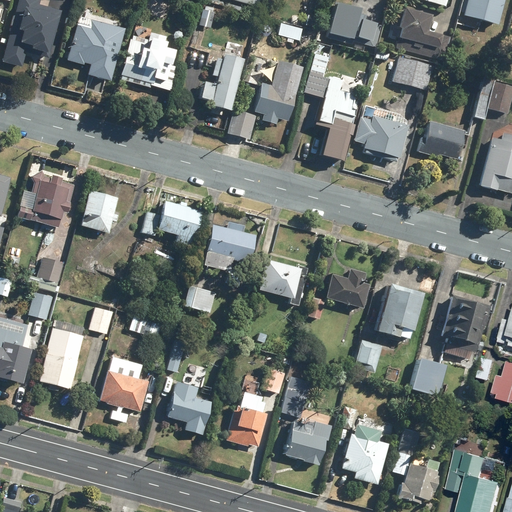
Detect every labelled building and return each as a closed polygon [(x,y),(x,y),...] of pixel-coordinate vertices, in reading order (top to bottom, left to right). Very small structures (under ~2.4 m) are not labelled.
[(40,0),(19,0),(3,62),(23,67),(26,52),(50,58),(63,10),(40,4),(40,0)] [(467,0),(464,14),(499,23),(505,0),(467,0)] [(362,8),(338,2),(328,38),(352,45),(353,42),(375,48),(382,24),(365,20),(367,15),(360,13),(362,8)] [(433,14),(402,6),(396,28),(401,29),(399,37),(398,37),(396,48),(444,60),(450,36),(429,30),(433,14)] [(213,11),(202,9),(199,25),(210,27),(213,11)] [(292,42),(293,37),(299,38),(302,27),(279,21),(276,33),(284,35),(283,40),(292,42)] [(89,25),(78,22),(68,61),(84,65),(85,63),(97,66),(100,53),(102,53),(109,27),(90,22),(89,25)] [(149,40),(132,35),(122,74),(121,79),(151,88),(152,85),(172,91),(182,52),(166,47),(168,42),(165,41),(166,37),(151,33),(149,40)] [(223,107),(231,110),(245,60),(236,56),(225,54),(224,60),(218,58),(213,75),(218,76),(217,85),(205,82),(202,98),(213,101),(212,106),(223,107)] [(328,57),(314,54),(304,92),(324,97),(318,120),(332,124),(333,120),(352,126),(360,96),(340,90),(343,79),(329,76),(329,78),(323,77),(328,57)] [(399,57),(393,82),(426,90),(433,65),(399,57)] [(260,97),(255,112),(264,114),(262,120),(270,122),(277,124),(278,118),(288,121),(294,106),(296,95),(303,67),(293,64),(278,60),(272,85),(262,83),(260,97)] [(511,88),(511,80),(483,74),(474,116),(486,119),(488,110),(506,114),(511,88)] [(361,117),(355,140),(366,143),(363,153),(398,162),(399,157),(401,157),(409,125),(407,124),(408,120),(401,113),(377,107),(377,108),(365,105),(362,117),(361,117)] [(249,139),(255,116),(237,111),(231,134),(249,139)] [(464,130),(430,120),(429,136),(427,138),(422,137),(421,144),(418,151),(438,157),(439,154),(458,159),(463,145),(464,130)] [(492,136),(479,184),(488,185),(496,188),(511,192),(511,133),(503,132),(501,138),(492,136)] [(75,175),(28,165),(16,218),(62,228),(75,175)] [(11,178),(0,174),(0,216),(1,217),(11,178)] [(90,190),(80,225),(109,233),(118,198),(90,190)] [(200,223),(202,210),(186,206),(186,203),(181,201),(180,203),(166,200),(158,229),(177,234),(175,241),(192,246),(200,223)] [(229,221),(227,227),(212,223),(211,237),(207,249),(204,263),(231,270),(233,259),(248,263),(253,247),(255,234),(243,231),(245,225),(229,221)] [(62,260),(43,257),(39,279),(58,282),(62,260)] [(297,266),(266,258),(258,288),(291,296),(289,302),(298,304),(307,267),(297,264),(297,266)] [(369,282),(363,281),(366,271),(350,267),(347,277),(332,273),(326,297),(363,306),(369,282)] [(13,280),(0,276),(0,294),(9,296),(13,280)] [(424,291),(390,281),(376,329),(388,331),(409,337),(412,328),(414,329),(424,291)] [(215,291),(190,283),(183,306),(207,314),(215,291)] [(52,295),(33,291),(28,315),(47,319),(52,295)] [(490,303),(453,293),(441,335),(447,337),(443,351),(469,358),(471,350),(476,352),(485,322),(490,303)] [(324,299),(311,296),(307,315),(319,318),(324,299)] [(116,313),(94,307),(87,330),(109,336),(116,313)] [(164,324),(133,315),(129,329),(160,339),(164,324)] [(0,377),(24,383),(32,349),(23,347),(29,324),(0,316),(0,377)] [(511,319),(507,318),(500,341),(511,344),(511,319)] [(52,327),(39,380),(69,387),(83,334),(52,327)] [(380,349),(359,342),(352,364),(374,371),(380,349)] [(112,356),(109,369),(108,369),(99,399),(140,410),(148,381),(138,378),(141,364),(112,356)] [(492,380),(496,359),(486,357),(481,378),(492,380)] [(278,393),(285,372),(268,367),(262,388),(278,393)] [(511,367),(510,376),(504,374),(499,391),(505,393),(503,397),(511,399),(511,367)] [(198,386),(176,380),(172,401),(167,415),(186,420),(184,428),(203,433),(205,425),(209,412),(211,400),(196,396),(198,386)] [(235,403),(225,439),(247,445),(248,443),(258,446),(267,412),(262,411),(265,402),(261,400),(262,396),(244,391),(240,405),(235,403)] [(350,429),(354,409),(344,407),(340,427),(350,429)] [(290,440),(285,453),(304,458),(303,460),(311,461),(318,465),(319,461),(323,449),(325,437),(328,437),(331,424),(305,417),(303,422),(293,420),(290,440)] [(353,477),(378,483),(389,442),(379,439),(381,429),(356,423),(353,432),(350,432),(341,467),(355,471),(353,477)] [(420,433),(404,428),(391,471),(405,475),(403,482),(401,481),(400,488),(397,495),(411,498),(420,502),(421,496),(430,500),(432,490),(434,491),(437,483),(438,476),(436,475),(438,469),(425,465),(411,462),(420,433)] [(468,494),(463,511),(465,511),(496,511),(505,481),(492,476),(486,475),(491,457),(483,453),(473,452),(470,461),(466,460),(463,471),(455,470),(450,488),(461,490),(468,494)]
